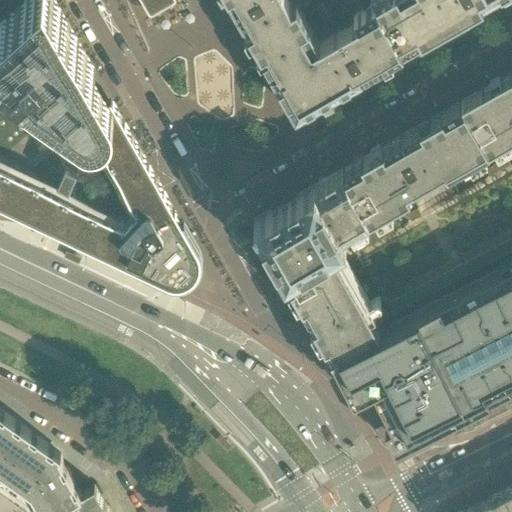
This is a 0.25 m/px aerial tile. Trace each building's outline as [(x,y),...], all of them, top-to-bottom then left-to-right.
[(114,113),(118,111),(119,111),(88,56),(83,59),(79,51),(83,48),(72,28),(67,31),(62,22),(67,19),(55,0),(54,0),(51,2),(49,0),(9,0),(0,5),(0,200),(129,261),(131,257),(140,261),(137,268),(166,282),(172,284),(178,284),(185,283),(190,280),(195,276),(199,271),(201,265),(202,259),(201,252),(199,246),(183,218),(181,219),(173,206),(169,208),(165,202),(170,199),(159,181),(155,184),(151,177),(156,174),(148,161),(142,151),(138,154),(135,149),(139,146),(134,138),(130,140),(127,136),(132,133),(123,117),(118,120),(114,113)] [(141,0),(148,13),(149,14),(150,14),(151,14),(152,14),(153,14),(174,2),(175,1),(175,0),(141,0)] [(232,0),(296,111),(491,0),(232,0)] [(511,71),(403,134),(254,219),(331,354),(388,325),(511,261),(511,71)] [(232,114),(231,79),(217,80),(217,88),(201,89),(202,115),(232,114)] [(511,261),(388,325),(331,354),(335,360),(342,374),(343,377),(351,392),(353,396),(364,391),(371,387),(381,407),(389,424),(384,426),(394,447),(399,445),(449,419),(511,387),(511,261)] [(0,480),(31,503),(34,508),(36,511),(43,511),(45,511),(48,510),(47,509),(76,494),(81,491),(77,484),(59,451),(61,449),(0,405),(0,480)] [(110,511),(94,483),(81,491),(76,494),(47,509),(48,510),(45,511),(110,511)] [(511,511),(511,484),(460,511),(511,511)]
